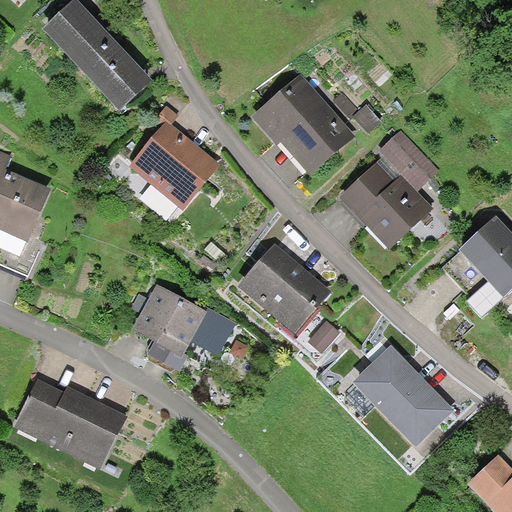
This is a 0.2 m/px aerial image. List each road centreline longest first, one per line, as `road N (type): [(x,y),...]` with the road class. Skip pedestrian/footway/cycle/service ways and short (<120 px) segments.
road 1 (residential): [(511,410),(376,298),(263,185),(179,75),(144,0)]
road 2 (residential): [(285,511),(186,416),(131,379),(0,316)]
